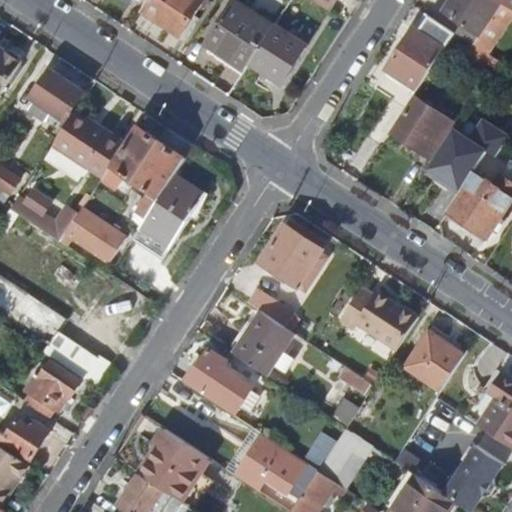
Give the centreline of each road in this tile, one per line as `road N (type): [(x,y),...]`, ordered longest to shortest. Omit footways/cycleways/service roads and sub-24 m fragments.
road 1 (unclassified): [(52,511),(279,167)]
road 2 (unclassified): [(279,167),(26,0)]
road 3 (unclassified): [(511,320),(279,167)]
road 4 (unclassified): [(279,167),(389,0)]
